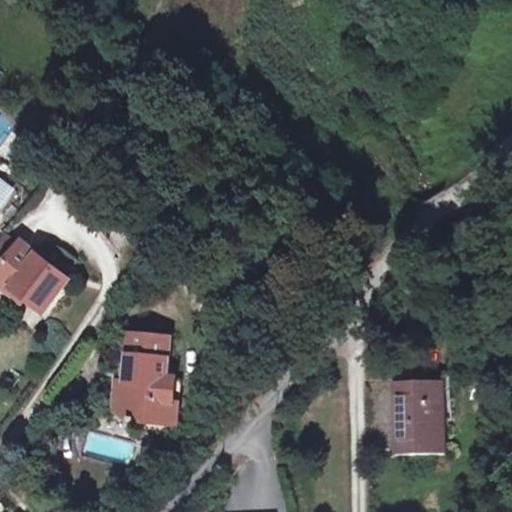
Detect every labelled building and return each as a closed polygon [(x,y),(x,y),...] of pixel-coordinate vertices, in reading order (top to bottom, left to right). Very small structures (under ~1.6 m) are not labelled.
[(24,244),(0,274),(0,277),(28,299),(31,301),(33,298),(49,310),(72,281),(24,244)] [(0,277),(0,284),(24,304),(28,299),(0,277)] [(33,298),(31,301),(46,314),(49,310),(33,298)] [(119,382),(116,411),(131,422),(164,425),(166,404),(176,405),(178,380),(169,379),(173,339),(133,335),(129,383),(123,382),(119,382)] [(127,335),(123,382),(129,383),(133,335),(127,335)] [(401,383),(395,383),(397,456),(447,455),(446,382),(401,383)] [(166,404),(164,425),(174,426),(176,405),(166,404)]
